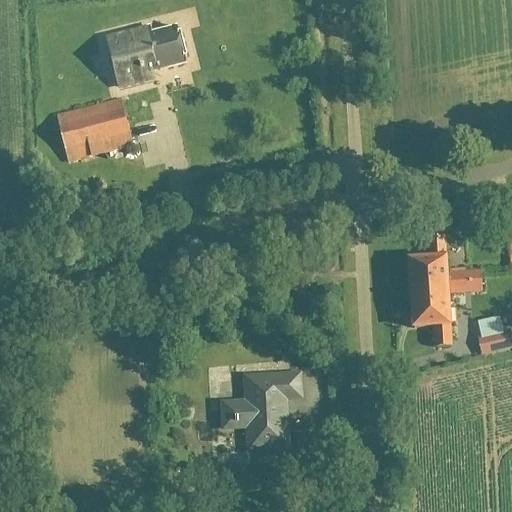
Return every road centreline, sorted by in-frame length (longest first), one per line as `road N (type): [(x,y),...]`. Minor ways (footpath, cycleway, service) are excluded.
road 1 (unclassified): [(0,306),(358,211)]
road 2 (unclassified): [(358,211),(370,511)]
road 3 (unclassified): [(343,0),(358,211)]
road 4 (unclassified): [(358,211),(511,169)]
